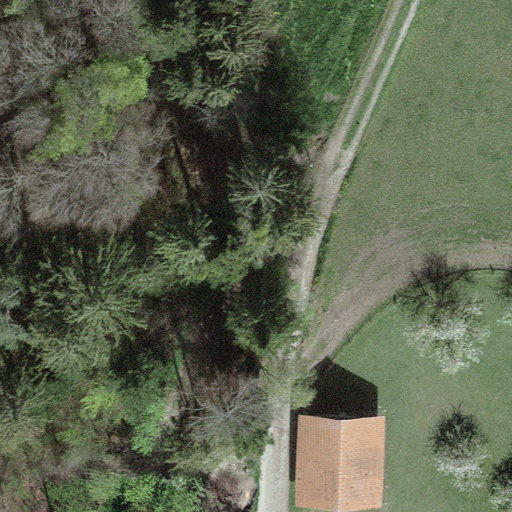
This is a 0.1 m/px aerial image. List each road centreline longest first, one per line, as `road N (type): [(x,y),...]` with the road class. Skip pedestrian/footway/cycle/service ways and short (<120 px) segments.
road 1 (track): [(272,511),(290,343),(320,207),(405,0)]
road 2 (track): [(280,410),(317,349),(360,303),(410,271),(458,257),(511,258)]
